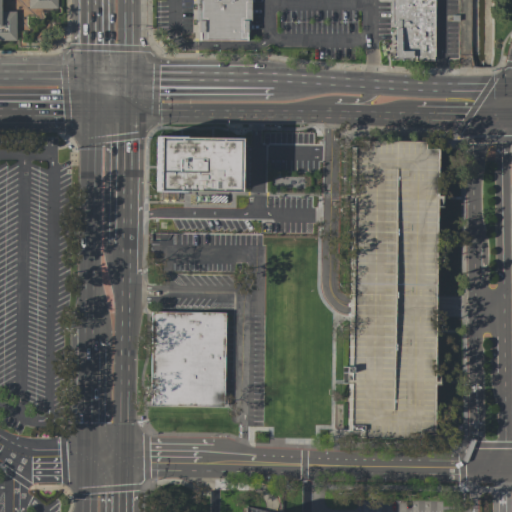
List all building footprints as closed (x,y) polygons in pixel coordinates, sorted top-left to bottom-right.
[(55,0),(56,8),(27,8),(27,0),(55,0)] [(197,0),(251,0),(251,43),(197,42),(197,0)] [(434,0),(434,61),(395,61),(395,0),(434,0)] [(0,40),(15,40),(15,11),(0,11),(0,40)] [(236,138),(235,190),(158,189),(158,137),(236,138)] [(366,141),(367,147),(351,147),(349,367),(343,366),(342,384),(349,384),(348,434),(361,434),(361,441),(416,442),(416,435),(434,435),(435,387),(439,387),(439,367),(433,367),(434,305),(435,208),(440,208),(440,195),(436,195),(437,148),(424,148),(424,141),(366,141)] [(221,313),(221,405),(148,405),(149,313),(221,313)]
